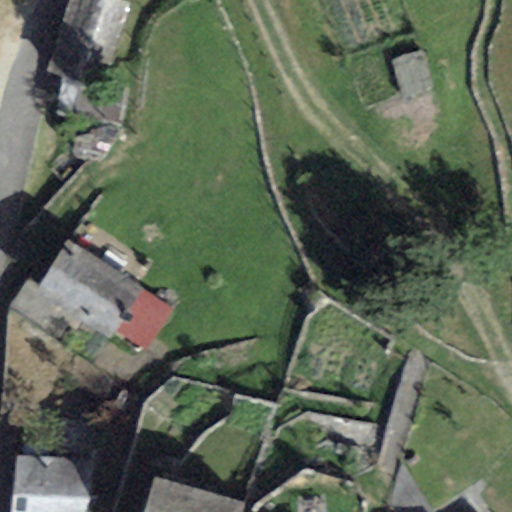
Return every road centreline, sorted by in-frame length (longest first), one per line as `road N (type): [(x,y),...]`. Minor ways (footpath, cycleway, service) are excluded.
road 1 (track): [(253,0),(290,82),(315,116),(444,248),(511,386)]
road 2 (unclassified): [(0,196),(12,127),(53,0)]
